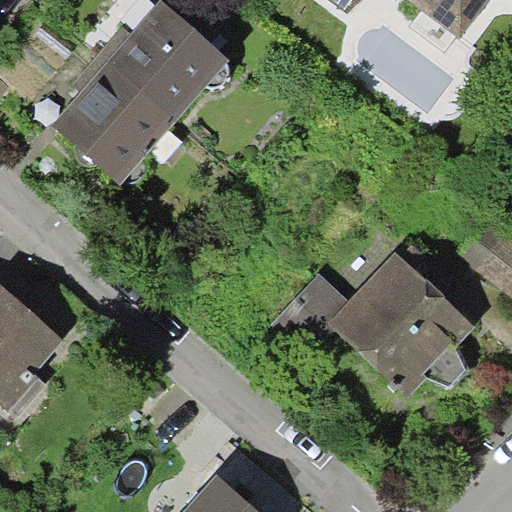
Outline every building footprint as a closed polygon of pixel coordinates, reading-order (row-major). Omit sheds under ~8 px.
[(108,60),(177,120),(206,86),(226,63),(230,59),(161,0),(159,0),(131,34),(108,60)] [(330,0),(348,12),(359,0),(330,0)] [(488,0),(410,0),(461,37),(488,0)] [(108,60),(131,34),(123,27),(72,85),(80,92),(108,60)] [(120,185),(177,120),(108,60),(80,92),(52,124),(120,185)] [(229,68),(226,63),(206,86),(210,88),(213,88),(218,86),(223,83),(227,80),(228,77),(229,74),(229,70),(229,68)] [(511,238),(486,217),(456,253),(511,299),(511,238)] [(402,257),(395,250),(349,300),(329,322),(336,328),(409,395),(426,376),(424,374),(451,343),(456,347),(476,326),(429,281),(440,269),(413,244),(402,257)] [(329,322),(349,300),(320,273),(271,324),(309,358),(336,328),(329,322)] [(0,403),(10,412),(39,378),(33,373),(63,340),(0,283),(0,403)] [(456,347),(451,343),(424,374),(426,376),(449,386),(465,369),(456,347)] [(46,384),(39,378),(10,412),(17,418),(46,384)] [(258,511),(217,475),(183,511),(258,511)]
